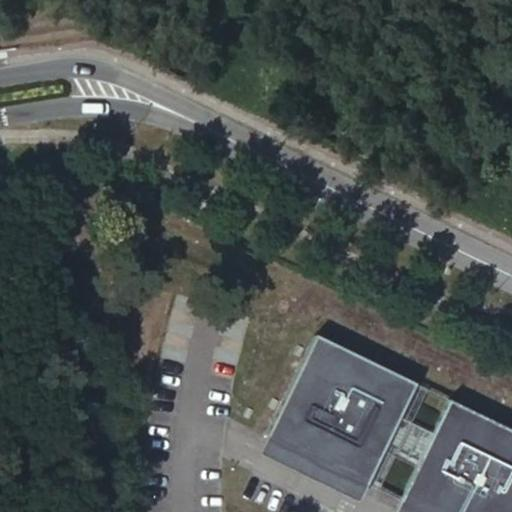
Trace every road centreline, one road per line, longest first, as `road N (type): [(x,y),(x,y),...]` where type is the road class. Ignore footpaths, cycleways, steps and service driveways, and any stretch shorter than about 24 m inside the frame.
road 1 (tertiary): [(511,275),(244,142)]
road 2 (tertiary): [(244,142),(150,91),(99,75),(0,80)]
road 3 (tertiary): [(0,121),(136,115),(244,142)]
